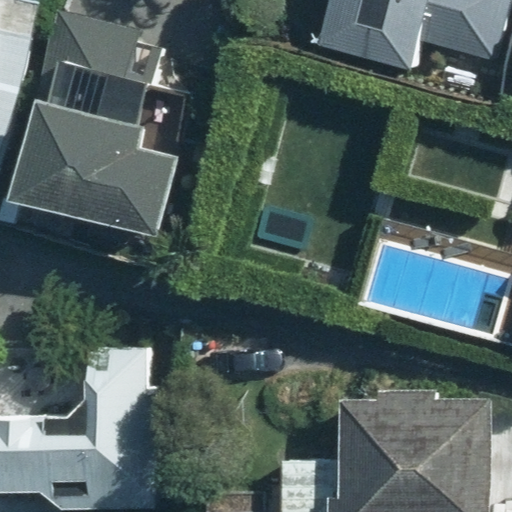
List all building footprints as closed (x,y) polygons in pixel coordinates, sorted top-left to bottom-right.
[(0,0),(0,145),(40,7),(11,0),(0,0)] [(511,16),(511,0),(328,0),(316,47),(413,71),(421,40),(501,60),(511,16)] [(40,107),(27,104),(3,205),(151,239),(170,160),(135,151),(140,130),(132,128),(143,81),(51,60),(40,107)] [(275,334),(175,340),(178,386),(278,380),(275,334)] [(155,346),(84,346),(85,423),(0,422),(0,504),(156,504),(155,346)] [(341,402),(341,498),(328,498),(327,511),(488,511),(489,403),(437,402),(437,390),(380,390),(380,402),(341,402)]
